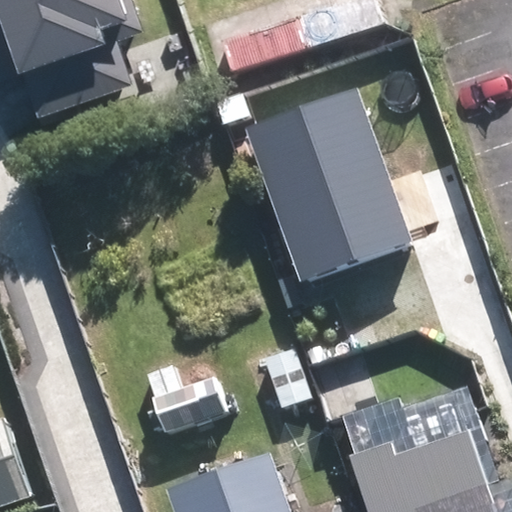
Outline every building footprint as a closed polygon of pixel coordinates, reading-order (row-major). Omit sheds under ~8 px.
[(145,0),(15,0),(50,102),(141,72),(125,24),(150,16),(145,0)] [(387,0),(304,0),(314,31),(390,8),(387,0)] [(423,41),(366,61),(382,108),(440,88),(423,41)] [(368,89),(260,128),(314,275),(422,236),(368,89)] [(319,365),(311,343),(269,356),(287,412),(330,399),(319,365)] [(383,363),(328,381),(341,418),(362,412),(395,511),(511,511),(511,497),(477,391),(400,417),(383,363)] [(0,416),(0,504),(39,492),(12,412),(0,416)] [(300,511),(288,475),(201,503),(204,511),(300,511)]
